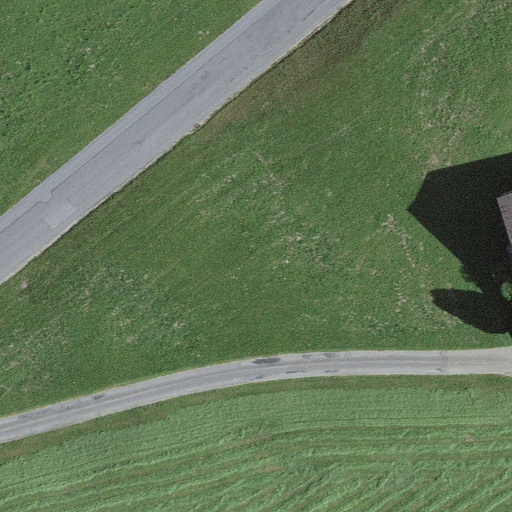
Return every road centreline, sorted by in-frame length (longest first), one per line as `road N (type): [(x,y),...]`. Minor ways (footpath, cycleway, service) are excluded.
road 1 (track): [(511,368),(351,362),(0,437)]
road 2 (unclassified): [(0,253),(313,0)]
